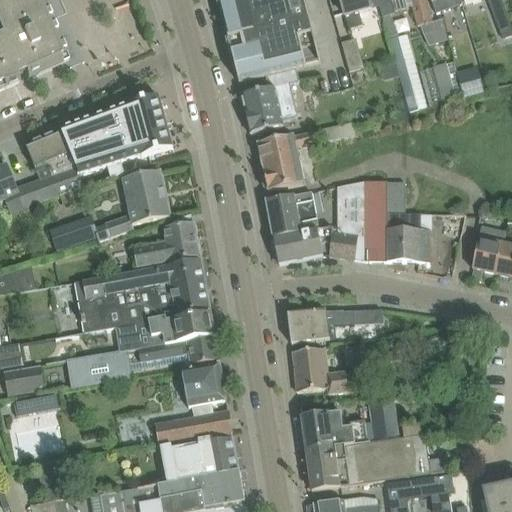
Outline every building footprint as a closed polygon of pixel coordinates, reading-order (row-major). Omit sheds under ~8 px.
[(0,0),(0,93),(18,86),(15,78),(24,74),(27,82),(61,67),(68,64),(51,23),(43,4),(40,0),(0,0)] [(239,85),(321,65),(304,0),(219,0),(221,5),(222,7),(220,7),(229,43),(231,43),(231,45),(234,55),(232,56),(238,81),(239,85)] [(382,8),(379,0),(339,0),(349,33),(363,29),(359,15),(379,9),(382,8)] [(432,24),(428,12),(425,0),(422,1),(421,0),(379,0),(382,8),(379,9),(381,19),(382,19),(409,115),(427,110),(407,37),(398,39),(396,31),(399,30),(396,23),(394,24),(391,16),(396,14),(395,13),(406,10),(402,0),(412,0),(414,4),(411,5),(418,28),(420,28),(423,35),(424,35),(429,48),(448,42),(442,21),(432,24)] [(430,0),(432,4),(437,17),(463,7),(460,0),(430,0)] [(511,24),(506,10),(492,15),(502,41),(511,37),(511,24)] [(114,70),(157,53),(151,36),(107,54),(114,70)] [(356,41),(342,45),(351,74),(364,70),(356,41)] [(454,64),(419,73),(429,108),(462,100),(454,64)] [(477,69),(457,75),(464,100),(484,95),(477,69)] [(292,122),(284,88),(242,98),(251,137),(284,130),(283,125),(292,122)] [(93,122),(61,133),(61,134),(74,164),(80,178),(108,169),(111,180),(124,176),(121,165),(142,159),(142,160),(173,151),(159,100),(128,108),(128,109),(93,122)] [(352,126),(312,135),(315,148),(355,139),(355,138),(352,126)] [(85,190),(74,164),(61,134),(26,148),(40,183),(28,187),(36,207),(85,190)] [(312,135),(258,147),(268,194),(305,187),(297,152),(315,148),(312,135)] [(36,207),(28,187),(16,191),(6,167),(1,170),(0,168),(0,205),(4,203),(10,216),(24,211),(36,207)] [(90,219),(49,232),(56,253),(95,240),(97,244),(110,240),(133,232),(132,228),(170,220),(161,174),(123,182),(130,219),(105,227),(94,231),(90,219)] [(338,228),(331,229),(333,236),(358,239),(355,263),(366,265),(367,265),(386,265),(387,216),(387,184),(366,184),(338,190),(338,228)] [(405,216),(405,184),(387,184),(387,216),(405,216)] [(311,195),(267,204),(274,241),(302,235),(301,231),(311,229),(311,233),(317,232),(316,228),(318,227),(311,195)] [(405,216),(387,216),(386,265),(421,266),(430,266),(430,241),(460,243),(461,217),(421,216),(405,216)] [(194,226),(163,231),(166,245),(135,251),(138,271),(200,260),(194,226)] [(355,263),(358,239),(333,236),(331,229),(317,232),(311,233),(302,235),(274,241),(279,268),(323,259),(330,260),(355,263)] [(479,242),(473,272),(496,277),(503,247),(506,234),(482,229),(479,242)] [(511,280),(511,248),(503,247),(496,277),(511,280)] [(449,261),(445,279),(451,280),(455,263),(449,261)] [(176,320),(210,313),(201,263),(75,286),(84,335),(84,337),(117,331),(158,323),(157,319),(175,315),(176,320)] [(20,273),(0,279),(0,299),(25,295),(20,273)] [(296,316),(288,317),(292,347),(329,343),(335,342),(334,328),(384,326),(383,313),(344,315),(344,314),(327,314),(327,313),(296,316)] [(158,323),(117,331),(121,354),(129,353),(129,355),(138,353),(215,339),(213,331),(210,317),(166,325),(166,322),(158,323)] [(219,363),(215,339),(138,353),(141,366),(131,368),(132,373),(184,364),(185,369),(219,363)] [(375,346),(375,347),(345,350),(347,368),(402,361),(401,352),(386,354),(385,345),(375,346)] [(20,347),(0,350),(0,371),(24,367),(20,347)] [(366,392),(364,373),(346,376),(328,378),(325,356),(336,355),(335,351),(293,355),(298,395),(328,392),(329,397),(348,395),(366,392)] [(131,368),(129,355),(129,353),(121,354),(68,363),(73,391),(133,381),(132,373),(131,368)] [(226,404),(220,366),(182,373),(189,411),(192,410),(194,421),(214,417),(212,407),(226,404)] [(9,398),(44,392),(40,369),(5,375),(9,398)] [(376,441),(387,439),(382,406),(371,407),(373,418),(372,419),(373,426),(365,428),(365,424),(352,426),(353,430),(343,431),(341,415),(302,420),(307,457),(377,447),(376,441)] [(409,421),(428,421),(428,408),(408,409),(409,421)] [(231,436),(228,415),(214,417),(194,421),(154,428),(158,449),(171,447),(231,436)] [(402,430),(404,443),(424,440),(422,427),(402,430)] [(239,473),(233,441),(232,441),(231,436),(171,447),(178,484),(239,473)] [(429,464),(426,440),(424,440),(404,443),(377,447),(307,457),(312,494),(377,485),(449,474),(450,473),(448,461),(429,464)] [(58,466),(37,469),(44,505),(55,503),(64,501),(58,466)] [(202,496),(204,511),(246,505),(240,473),(239,473),(178,484),(121,494),(100,498),(102,511),(57,511),(55,503),(44,505),(31,507),(32,511),(195,511),(194,503),(190,504),(189,499),(202,496)] [(450,511),(446,478),(387,487),(390,511),(408,511),(407,502),(431,499),(432,511),(450,511)] [(505,489),(484,494),(488,511),(511,511),(511,487),(506,486),(505,489)] [(3,489),(0,490),(0,501),(3,511),(5,511),(10,510),(3,489)] [(381,511),(381,508),(367,509),(351,511),(350,502),(314,507),(314,511),(381,511)]
